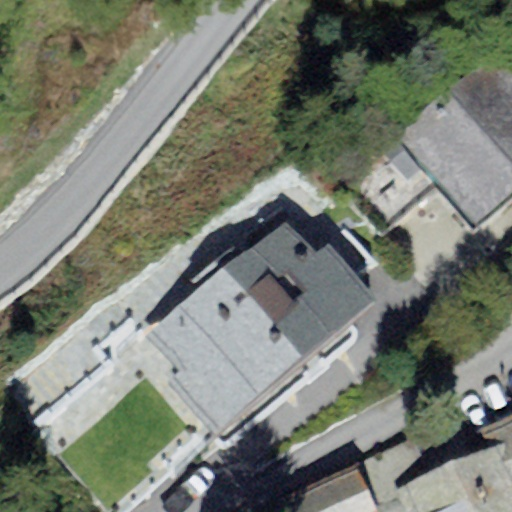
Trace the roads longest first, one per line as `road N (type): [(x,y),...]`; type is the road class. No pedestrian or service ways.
road 1 (residential): [(231,0),(29,238),(0,257)]
road 2 (residential): [(228,511),(511,362)]
